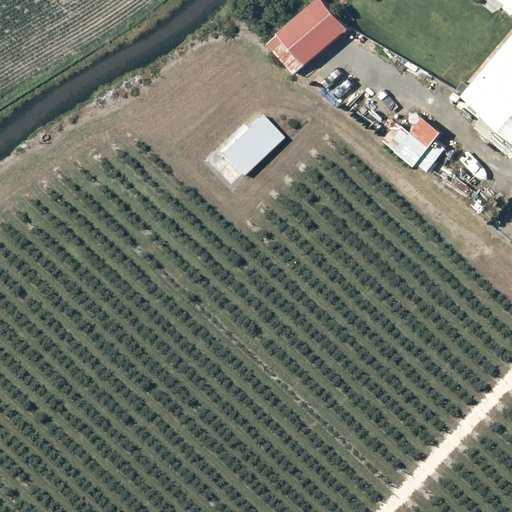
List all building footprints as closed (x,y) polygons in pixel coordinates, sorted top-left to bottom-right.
[(351,29),(324,0),(320,0),(270,45),(298,77),(351,29)] [(511,4),(511,0),(500,0),(509,8),(511,4)] [(511,41),(466,98),(511,137),(511,41)] [(283,137),(259,112),(219,149),(243,175),(283,137)] [(424,115),(416,125),(403,114),(383,140),(428,174),(443,155),(432,147),(445,131),(424,115)]
